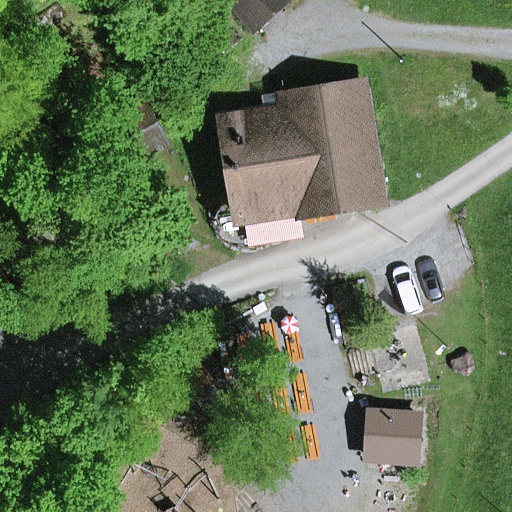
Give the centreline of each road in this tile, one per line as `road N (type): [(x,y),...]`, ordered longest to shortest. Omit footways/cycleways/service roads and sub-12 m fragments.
road 1 (track): [(511,154),(419,216),(234,271)]
road 2 (track): [(234,271),(0,425)]
road 3 (track): [(336,0),(400,31),(511,36)]
